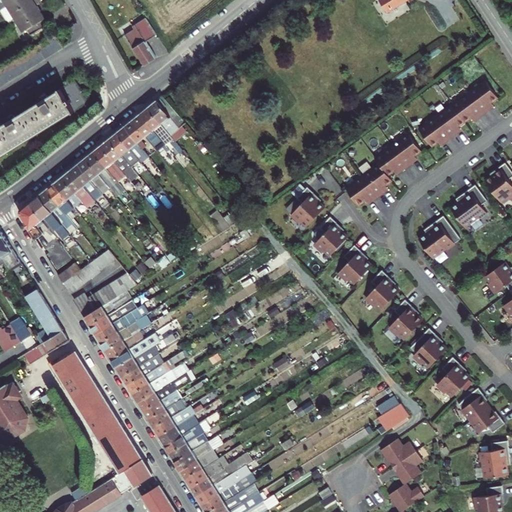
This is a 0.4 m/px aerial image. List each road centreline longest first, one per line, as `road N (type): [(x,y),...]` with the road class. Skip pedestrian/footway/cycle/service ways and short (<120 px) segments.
road 1 (residential): [(192,511),(0,203)]
road 2 (unclassified): [(488,359),(405,256),(397,222),(408,198),(511,121)]
road 3 (secondary): [(0,203),(131,101)]
road 4 (secondary): [(256,0),(131,101)]
